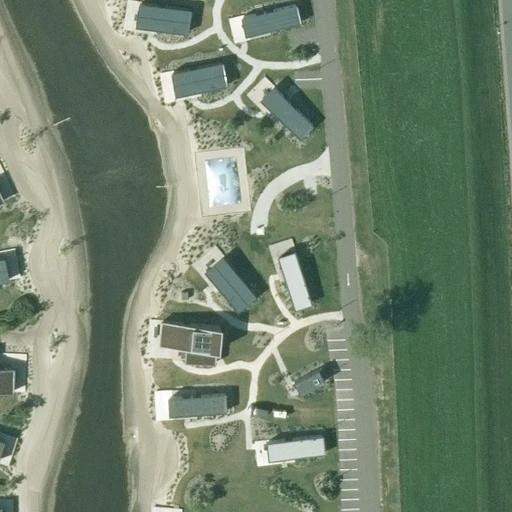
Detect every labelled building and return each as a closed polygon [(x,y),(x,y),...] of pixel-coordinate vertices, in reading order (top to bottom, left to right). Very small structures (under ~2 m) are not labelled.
[(204,7),(191,7),(190,46),(203,46),(204,7)] [(135,9),(135,50),(147,50),(147,9),(135,9)] [(161,15),(163,26),(179,24),(178,13),(161,15)] [(298,74),(299,101),(312,101),(311,74),(298,74)] [(177,126),(176,81),(161,81),(162,126),(177,126)] [(128,87),(115,86),(115,121),(127,121),(128,87)] [(301,126),(276,127),(276,164),(291,164),(290,136),(301,136),(301,126)] [(197,173),(195,134),(183,134),(184,173),(197,173)] [(108,139),(91,139),(91,177),(108,177),(108,139)] [(321,199),(308,199),(309,239),(322,238),(321,199)] [(262,203),(263,243),(275,243),(274,203),(262,203)] [(132,253),(131,211),(118,212),(119,253),(132,253)] [(217,349),(218,325),(165,323),(164,347),(217,349)] [(280,329),(281,373),(296,372),(295,329),(280,329)] [(15,366),(0,365),(0,389),(15,390),(15,366)] [(135,397),(135,385),(118,386),(118,396),(95,397),(95,414),(128,413),(127,397),(135,397)] [(311,405),(312,447),(329,446),(329,405),(311,405)] [(96,442),(96,473),(142,474),(143,444),(96,442)] [(301,500),(300,459),(287,460),(288,501),(301,500)] [(156,501),(169,501),(167,463),(154,463),(156,501)] [(262,503),(261,463),(245,463),(246,503),(262,503)] [(201,465),(201,504),(216,504),(217,465),(201,465)]
